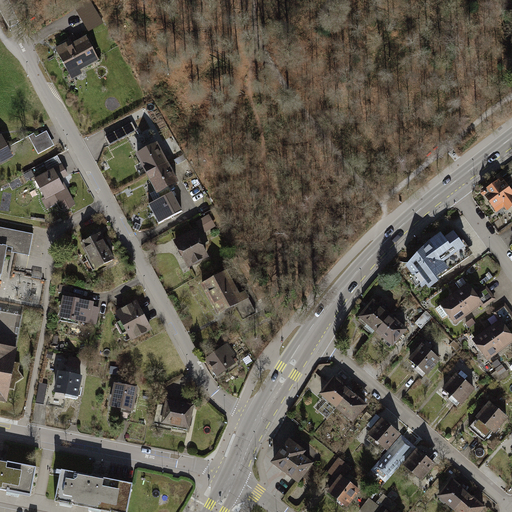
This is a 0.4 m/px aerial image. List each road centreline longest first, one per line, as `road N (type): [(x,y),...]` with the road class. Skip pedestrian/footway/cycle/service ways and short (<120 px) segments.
road 1 (unclassified): [(15,29),(194,365),(224,401),(259,418)]
road 2 (residential): [(511,505),(311,332)]
road 3 (track): [(253,0),(259,41),(290,92),(380,207)]
road 4 (residential): [(231,479),(0,427)]
road 5 (secondary): [(453,183),(397,228),(311,332)]
